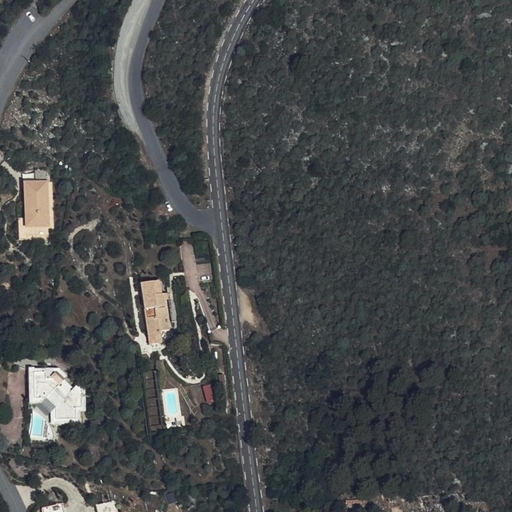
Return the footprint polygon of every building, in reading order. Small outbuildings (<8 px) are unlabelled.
[(47,182),(24,182),(25,218),(25,227),(48,227),(47,182)] [(18,239),(48,238),(48,227),(25,227),(25,218),(18,219),(18,239)] [(159,279),(142,281),(151,343),(163,341),(161,330),(171,329),(165,293),(163,293),(159,279)] [(42,374),(32,374),(31,381),(31,395),(31,400),(41,400),(51,411),(51,421),(71,422),(72,412),(78,413),(79,395),(73,388),(62,398),(55,390),(63,382),(56,375),(50,375),(49,382),(41,381),(42,374)] [(166,494),(169,503),(176,501),(174,492),(166,494)] [(114,511),(112,502),(96,505),(97,511),(114,511)]
